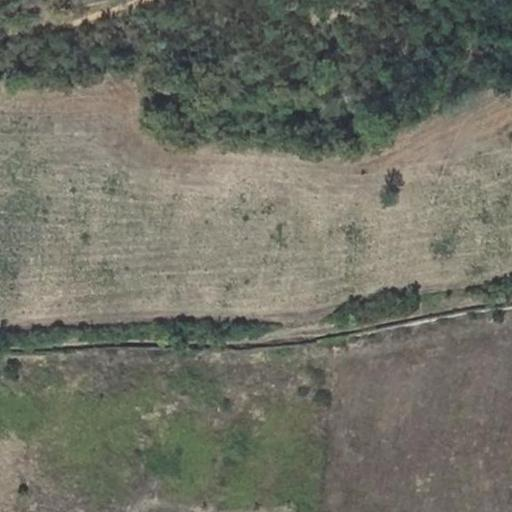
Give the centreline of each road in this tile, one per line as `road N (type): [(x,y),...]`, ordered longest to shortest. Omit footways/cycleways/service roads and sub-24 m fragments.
road 1 (track): [(511,312),(245,347),(0,352)]
road 2 (track): [(158,0),(0,32)]
